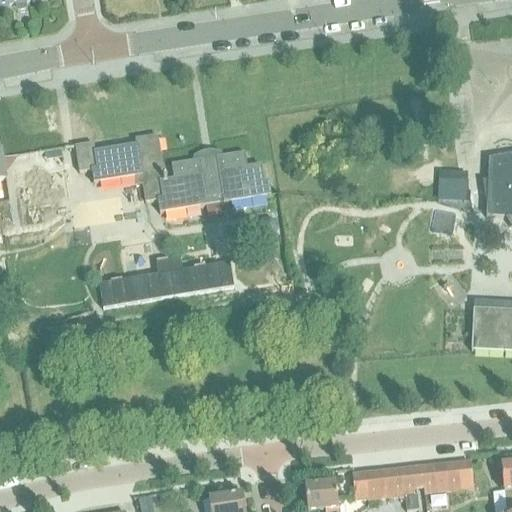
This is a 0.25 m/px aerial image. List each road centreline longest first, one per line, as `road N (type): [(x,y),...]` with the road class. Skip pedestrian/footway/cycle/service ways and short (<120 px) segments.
road 1 (residential): [(94,52),(443,0)]
road 2 (residential): [(0,501),(262,455)]
road 3 (residential): [(262,455),(511,430)]
